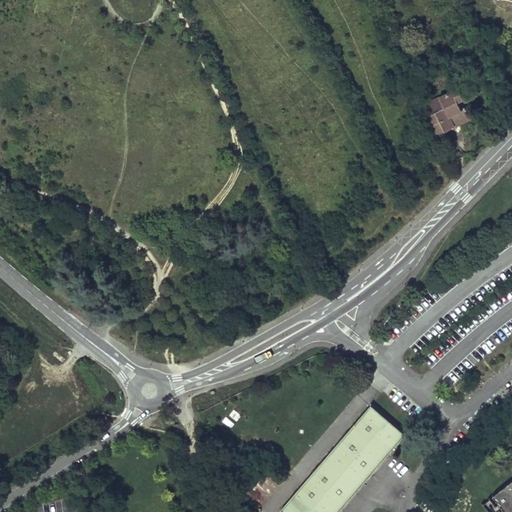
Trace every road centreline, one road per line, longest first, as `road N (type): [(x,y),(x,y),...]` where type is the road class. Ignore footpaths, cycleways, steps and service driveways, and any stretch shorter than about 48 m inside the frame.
road 1 (unclassified): [(511,132),(353,284),(224,359),(158,378)]
road 2 (unclassified): [(163,398),(244,366),(354,302),(511,151)]
road 3 (residential): [(115,432),(0,505)]
